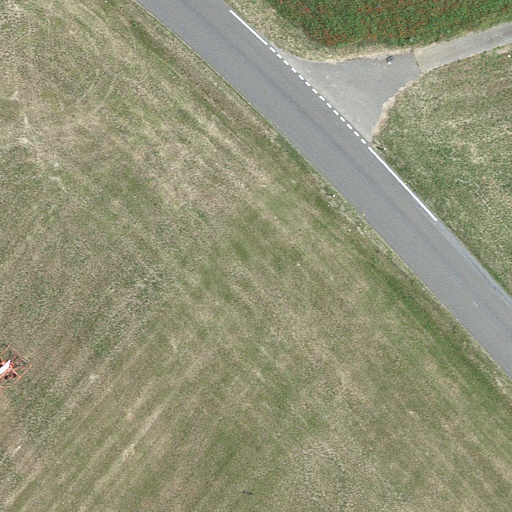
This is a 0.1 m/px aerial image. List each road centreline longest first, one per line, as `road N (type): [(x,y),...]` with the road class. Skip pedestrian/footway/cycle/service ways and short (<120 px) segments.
road 1 (tertiary): [(163,0),(287,110),(511,346)]
road 2 (track): [(287,110),(511,33)]
